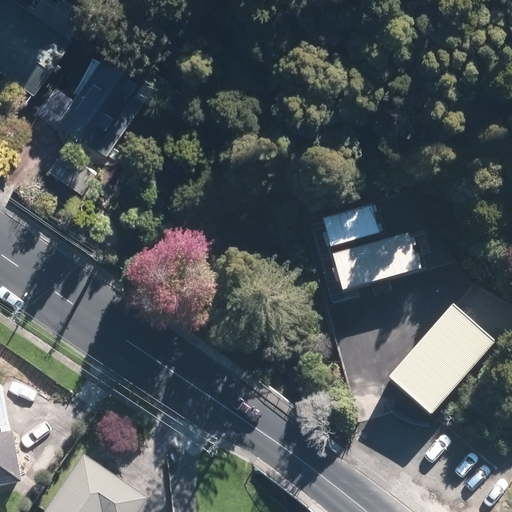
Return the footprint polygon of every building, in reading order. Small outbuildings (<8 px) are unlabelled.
[(66,39),(10,0),(2,0),(0,3),(0,67),(30,89),(66,39)] [(146,89),(104,61),(64,121),(106,149),(146,89)] [(93,171),(67,153),(55,170),(81,188),(93,171)] [(370,209),(322,222),(329,248),(377,235),(370,209)] [(406,235),(331,259),(342,296),(418,272),(406,235)] [(430,417),(490,345),(447,309),(387,382),(430,417)] [(0,484),(16,482),(1,393),(0,393),(0,484)] [(135,511),(142,501),(83,462),(49,511),(135,511)]
